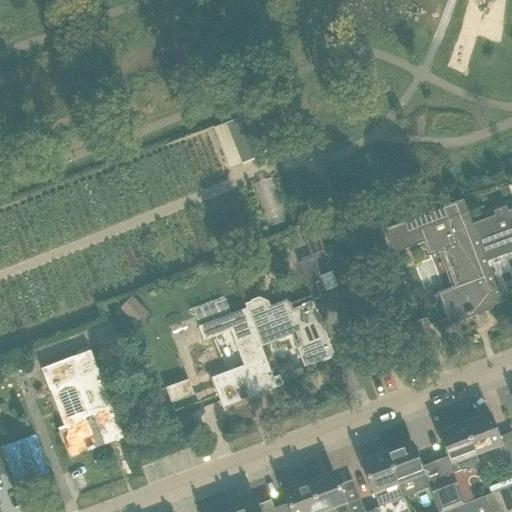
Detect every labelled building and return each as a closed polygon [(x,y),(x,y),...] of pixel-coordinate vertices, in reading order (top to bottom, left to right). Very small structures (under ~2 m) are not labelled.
[(242,164),(265,155),(249,114),(226,123),(242,164)] [(467,211),(462,200),(442,208),(447,221),(407,236),(402,223),(384,230),(394,254),(423,243),(428,256),(440,252),(454,287),(436,293),(448,323),(502,303),(498,293),(486,261),(472,225),(467,211)] [(472,225),(486,261),(511,250),(511,210),(508,212),(506,207),(491,212),(493,217),(472,225)] [(319,276),(332,271),(320,240),(306,246),(311,259),(312,258),(319,276)] [(319,277),(319,276),(312,258),(311,259),(298,264),(311,297),(325,292),(319,277)] [(268,308),(266,303),(258,300),(244,305),(246,309),(260,346),(293,334),(305,367),(334,356),(313,302),(310,303),(310,302),(304,304),(304,306),(292,310),(289,302),(286,301),(268,308)] [(198,327),(197,328),(203,342),(229,332),(243,367),(211,379),(215,390),(222,409),(276,388),(272,378),(260,346),(246,309),(198,327)] [(69,459),(123,438),(90,351),(41,369),(63,427),(57,429),(69,459)] [(461,418),(463,423),(478,464),(479,464),(476,457),(489,452),(493,461),(507,455),(503,443),(500,444),(487,408),(461,418)] [(476,468),(478,464),(463,423),(438,433),(448,457),(454,474),(464,470),(468,471),(476,468)] [(33,429),(0,441),(14,479),(47,466),(33,429)] [(411,443),(386,453),(398,485),(412,480),(417,492),(428,488),(420,468),(420,467),(418,462),(411,443)] [(371,458),(361,462),(377,505),(388,500),(390,504),(403,499),(398,485),(386,453),(371,458)] [(333,472),(308,482),(319,511),(325,511),(334,509),(335,511),(364,511),(359,499),(345,504),(338,486),(333,472)] [(455,507),(464,504),(455,480),(442,485),(451,509),(455,507)] [(288,504),(274,509),(275,511),(319,511),(308,482),(283,491),(288,504)] [(438,511),(442,511),(451,509),(442,485),(430,490),(438,511)] [(504,511),(509,511),(511,511),(511,485),(497,492),(504,511)] [(489,511),(504,511),(497,492),(490,494),(491,495),(484,498),(489,511)] [(472,511),(489,511),(484,498),(469,504),(472,511)] [(230,511),(259,511),(255,502),(230,511)]
